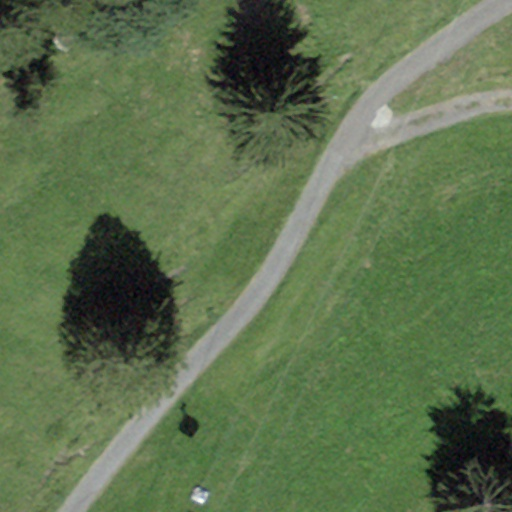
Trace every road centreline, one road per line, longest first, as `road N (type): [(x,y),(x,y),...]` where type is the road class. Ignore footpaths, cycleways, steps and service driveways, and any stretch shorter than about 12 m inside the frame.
road 1 (track): [(68,511),(261,283),(362,110),(499,0)]
road 2 (track): [(511,97),(453,105),(329,164)]
